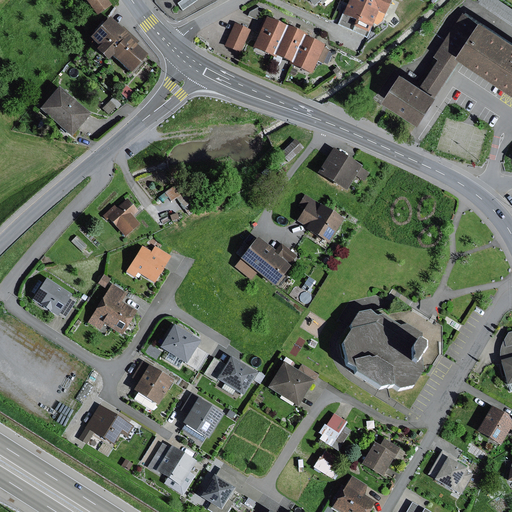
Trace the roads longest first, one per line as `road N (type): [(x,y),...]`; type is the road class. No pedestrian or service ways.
road 1 (residential): [(99,158),(104,175),(13,278),(11,303),(110,368),(124,361),(171,283)]
road 2 (primary): [(479,197),(405,156),(196,66)]
road 3 (residential): [(511,295),(386,511)]
road 4 (unclassified): [(99,158),(196,66)]
road 5 (unclassified): [(0,245),(99,158)]
road 6 (motorway): [(106,511),(0,443)]
